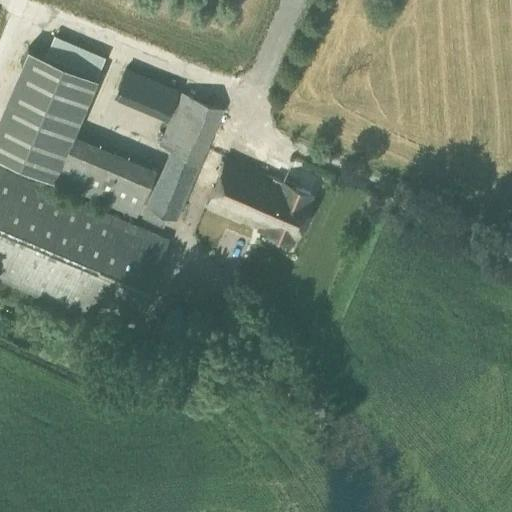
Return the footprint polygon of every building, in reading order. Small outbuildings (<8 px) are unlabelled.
[(35,0),(189,52),(195,36),(221,45),(230,19),(222,16),(227,0),(35,0)] [(11,107),(35,118),(60,66),(35,55),(11,107)] [(82,55),(80,65),(65,63),(60,97),(87,102),(94,57),(82,55)] [(150,154),(198,154),(215,113),(215,96),(196,96),(126,67),(118,67),(107,96),(151,114),(150,154)] [(9,155),(36,146),(32,132),(4,141),(9,155)] [(157,168),(72,132),(52,180),(136,215),(157,168)] [(206,204),(265,228),(292,240),(318,178),(270,157),(264,172),(227,157),(206,204)] [(0,166),(0,279),(129,334),(170,238),(0,166)]
